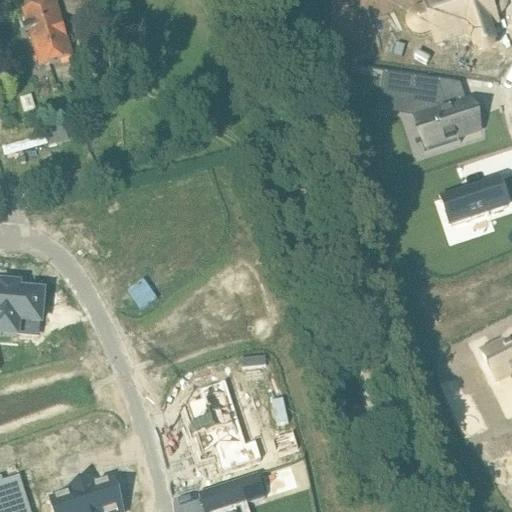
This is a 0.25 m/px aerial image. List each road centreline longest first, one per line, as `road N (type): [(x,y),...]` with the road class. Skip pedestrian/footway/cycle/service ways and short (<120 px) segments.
road 1 (track): [(405,511),(236,0)]
road 2 (residential): [(157,511),(133,405),(92,311),(47,253),(0,243)]
